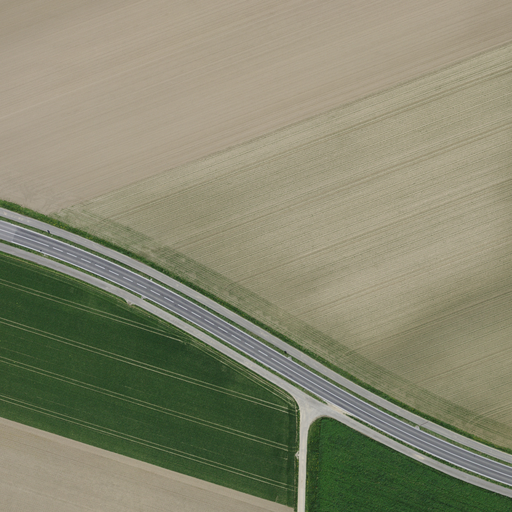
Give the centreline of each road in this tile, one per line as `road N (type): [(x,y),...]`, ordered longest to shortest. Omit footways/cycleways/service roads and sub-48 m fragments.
road 1 (track): [(511,459),(375,399),(158,275),(0,211)]
road 2 (primary): [(0,229),(166,298),(309,382),(511,477)]
road 3 (track): [(0,247),(104,287),(374,436),(511,493)]
